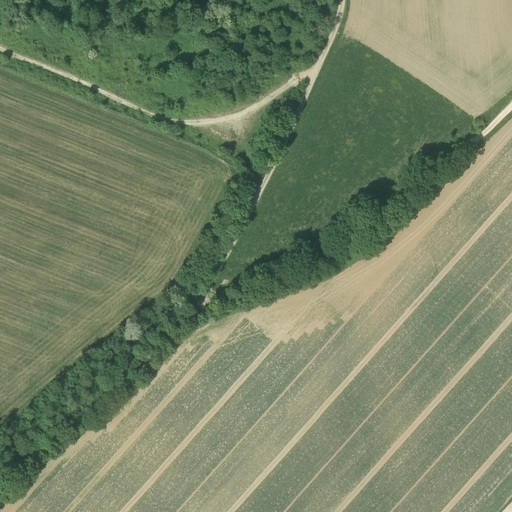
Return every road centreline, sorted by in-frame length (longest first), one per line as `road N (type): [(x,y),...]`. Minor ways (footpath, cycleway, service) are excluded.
road 1 (track): [(196,306),(337,254),(511,107)]
road 2 (track): [(340,0),(329,43),(270,169),(196,306)]
road 3 (track): [(0,50),(186,125),(237,119),(297,77)]
road 4 (track): [(0,471),(133,375),(196,306)]
